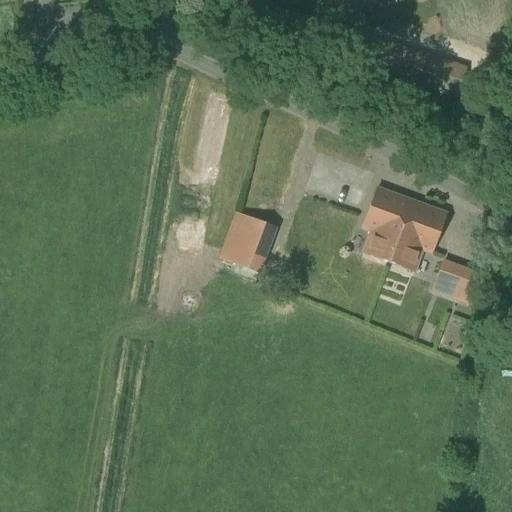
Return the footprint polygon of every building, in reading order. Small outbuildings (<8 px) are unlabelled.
[(236,0),(242,30),(392,77),(456,97),(465,67),(273,6),(269,0),(236,0)] [(331,0),(341,25),(396,4),(394,0),(331,0)] [(389,263),(411,203),(377,190),(362,229),(372,232),(364,254),(389,263)] [(411,203),(389,263),(413,272),(421,251),(431,254),(445,216),(411,203)] [(259,274),(275,229),(234,214),(218,259),(259,274)] [(447,309),(463,271),(448,265),(433,303),(447,309)]
